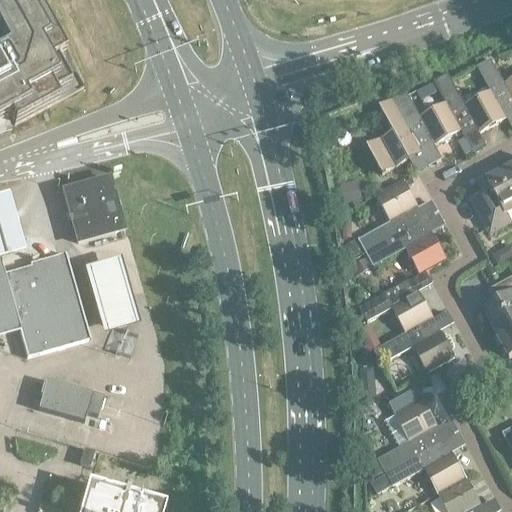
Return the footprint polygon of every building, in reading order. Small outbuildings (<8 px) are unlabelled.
[(0,127),(2,127),(1,124),(8,120),(13,129),(40,114),(83,90),(36,4),(28,9),(22,0),(3,0),(0,2),(0,43),(6,54),(0,56),(0,127)] [(511,83),(505,87),(491,62),(477,70),(490,95),(491,95),(504,119),(505,118),(511,113),(511,83)] [(465,109),(448,77),(434,85),(446,107),(447,107),(461,134),(464,140),(478,133),(480,136),(507,122),(505,118),(504,119),(491,95),(490,95),(465,109)] [(407,96),(393,104),(420,152),(433,145),(434,148),(461,134),(447,107),(446,107),(420,121),(407,96)] [(420,152),(393,104),(379,111),(393,136),(367,150),(382,178),(409,163),(408,159),(420,152)] [(338,139),(337,142),(339,146),(342,148),(346,149),(349,148),(352,145),(352,141),(351,138),(347,135),(344,134),(340,136),(338,139)] [(465,141),(458,144),(465,157),(472,153),(467,143),(466,143),(465,141)] [(511,214),(511,182),(506,171),(486,183),(493,195),(486,199),(484,195),(470,203),(490,238),(510,227),(505,218),(511,214)] [(411,180),(405,184),(408,189),(414,186),(411,180)] [(77,245),(123,233),(108,181),(63,194),(77,245)] [(358,184),(340,187),(343,206),(361,204),(358,184)] [(403,184),(389,191),(376,199),(391,225),(359,243),(366,256),(417,228),(411,215),(418,211),(403,184)] [(16,196),(0,200),(0,258),(32,250),(16,196)] [(341,220),(333,221),(335,240),(342,240),(341,220)] [(425,241),(417,228),(366,256),(373,270),(405,252),(420,278),(447,264),(432,237),(425,241)] [(355,243),(345,249),(351,260),(361,254),(355,243)] [(500,254),(492,258),(498,268),(508,263),(505,255),(500,254)] [(90,343),(65,257),(57,259),(33,266),(35,274),(5,283),(0,267),(0,335),(18,330),(27,361),(90,343)] [(119,262),(83,272),(102,338),(103,353),(129,363),(138,328),(119,262)] [(363,262),(353,268),(358,277),(368,272),(363,262)] [(483,312),(496,337),(511,327),(511,279),(493,290),(500,303),(483,312)] [(408,284),(388,295),(360,311),(367,325),(392,311),(406,336),(430,324),(434,322),(419,295),(415,297),(408,284)] [(436,336),(430,324),(406,336),(374,354),(381,368),(413,350),(428,377),(455,361),(440,334),(436,336)] [(511,327),(496,337),(509,360),(511,358),(511,327)] [(375,339),(365,345),(370,354),(380,348),(375,339)] [(46,381),(37,412),(84,425),(92,394),(46,381)] [(369,386),(361,387),(363,400),(376,399),(375,391),(369,386)] [(437,431),(416,392),(389,406),(396,419),(385,425),(399,451),(378,462),(386,476),(440,445),(434,433),(437,431)] [(511,430),(502,437),(511,454),(511,430)] [(447,458),(440,445),(386,476),(393,489),(425,472),(439,498),(466,483),(451,456),(447,458)] [(93,455),(84,452),(79,467),(89,470),(93,455)] [(378,464),(367,470),(373,480),(384,475),(378,464)] [(386,478),(372,486),(378,497),(392,489),(386,478)] [(481,510),(466,483),(439,498),(447,511),(477,511),(481,510)] [(119,487),(116,497),(88,489),(80,511),(161,511),(163,510),(128,500),(130,491),(119,487)]
